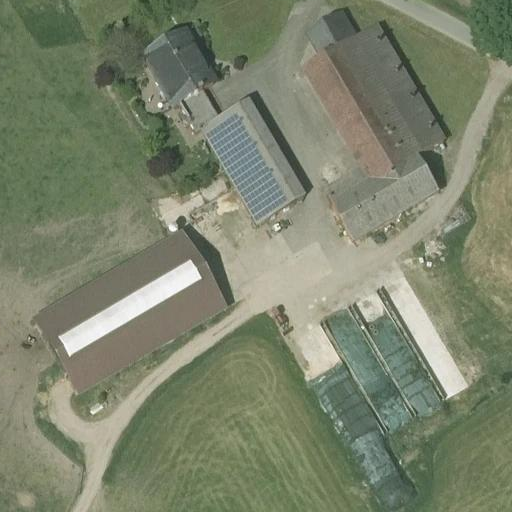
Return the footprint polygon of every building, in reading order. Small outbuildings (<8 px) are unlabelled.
[(309,39),(322,63),(346,49),(357,43),(343,19),(309,39)] [(357,43),(346,49),(405,149),(413,163),(418,160),(419,161),(444,146),(376,31),(357,43)] [(195,56),(184,37),(142,60),(172,113),(178,110),(195,139),(201,135),(217,126),(200,96),(214,89),(195,56)] [(405,149),(346,49),(322,63),(305,73),(364,173),(405,149)] [(217,126),(201,135),(258,230),(302,204),(246,109),(217,126)] [(413,163),(405,149),(364,173),(324,197),(353,245),(439,195),(419,161),(418,160),(413,163)] [(182,243),(35,329),(54,362),(76,399),(223,313),(182,243)]
